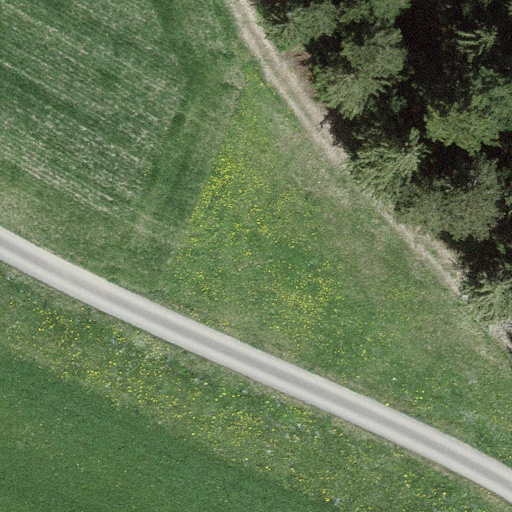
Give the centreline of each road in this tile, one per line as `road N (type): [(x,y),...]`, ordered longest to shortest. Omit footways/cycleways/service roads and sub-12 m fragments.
road 1 (track): [(511,491),(83,296),(0,247)]
road 2 (track): [(511,374),(327,183),(237,35),(230,0)]
